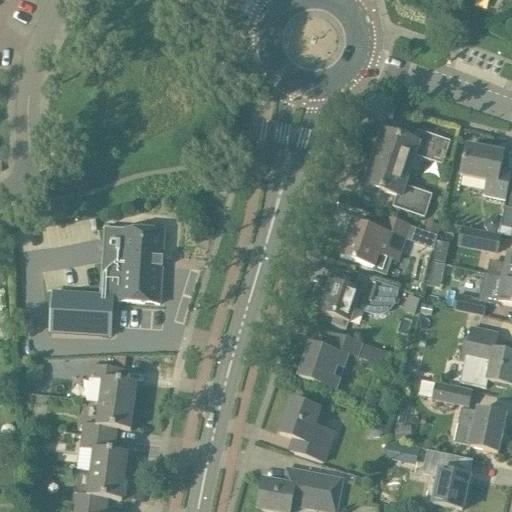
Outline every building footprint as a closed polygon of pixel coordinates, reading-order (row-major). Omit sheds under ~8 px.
[(410,172),(415,157),(431,162),(432,157),(444,161),(450,143),(418,132),(414,143),(382,133),(374,159),(410,172)] [(488,182),(484,198),(505,202),(510,178),(499,175),(503,155),(467,148),(461,176),(488,182)] [(410,172),(374,159),(365,186),(405,199),(401,210),(393,207),(393,208),(425,219),(431,201),(419,197),(421,192),(405,187),(410,172)] [(511,191),(508,209),(505,208),(500,228),(511,229),(511,191)] [(352,223),(340,257),(380,271),(385,258),(398,262),(410,227),(419,231),(419,230),(377,215),(372,230),(352,223)] [(119,303),(160,305),(164,233),(123,230),(119,303)] [(468,246),(496,251),(496,253),(497,253),(500,237),(470,232),(468,246)] [(445,265),(447,258),(434,255),(433,262),(445,265)] [(511,280),(511,255),(509,255),(507,267),(491,263),(488,276),(496,277),(511,280)] [(430,270),(443,273),(445,267),(431,264),(430,270)] [(511,280),(496,277),(494,287),(502,289),(498,304),(511,306),(511,280)] [(331,284),(321,314),(349,324),(357,301),(374,306),(381,285),(361,278),(356,293),(331,284)] [(457,296),(454,310),(483,316),(486,301),(485,301),(485,302),(457,296)] [(93,302),(92,333),(115,334),(116,302),(93,302)] [(421,314),(432,317),(434,307),(422,305),(421,314)] [(498,335),(471,329),(464,363),(489,368),(486,382),(493,383),(495,387),(506,389),(509,387),(511,388),(511,386),(511,355),(495,351),(498,335)] [(310,346),(299,379),(336,391),(348,356),(387,369),(391,355),(329,334),(329,335),(336,338),(330,353),(310,346)] [(100,405),(134,409),(137,385),(123,383),(125,371),(91,367),(90,380),(103,382),(100,405)] [(436,385),(432,400),(468,408),(471,393),(436,385)] [(291,401),(279,435),(303,443),(299,453),(290,450),(289,452),(324,463),(333,435),(313,428),(319,411),(291,401)] [(134,409),(100,405),(97,427),(84,425),(82,438),(116,442),(117,431),(131,432),(134,409)] [(458,425),(474,428),(470,448),(498,454),(505,417),(478,411),(477,414),(462,410),(458,425)] [(116,442),(82,438),(81,450),(94,452),(91,474),(125,479),(128,455),(114,453),(116,442)] [(385,460),(401,463),(404,447),(389,444),(385,460)] [(427,452),(422,476),(439,479),(433,505),(462,511),(469,479),(450,475),(453,457),(427,452)] [(456,471),(476,474),(479,461),(458,458),(456,471)] [(291,487),(263,481),(258,511),(265,511),(290,511),(292,507),(314,511),(321,477),(294,472),(291,487)] [(73,508),(107,511),(108,501),(122,502),(125,479),(91,474),(88,497),(75,495),(73,508)]
